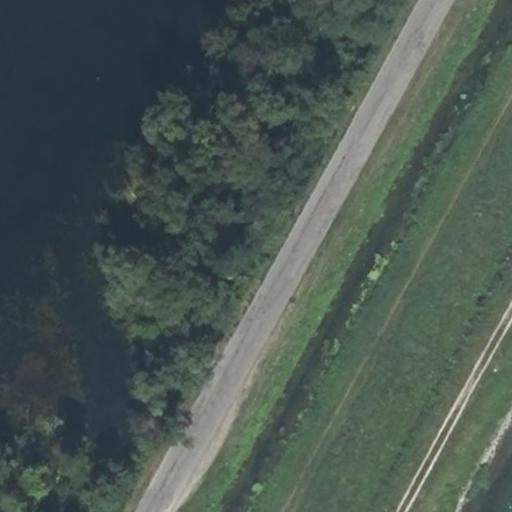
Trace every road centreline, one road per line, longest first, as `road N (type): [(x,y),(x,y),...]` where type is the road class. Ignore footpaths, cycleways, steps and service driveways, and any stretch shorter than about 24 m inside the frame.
road 1 (track): [(511,92),(280,511)]
road 2 (track): [(511,322),(406,511)]
